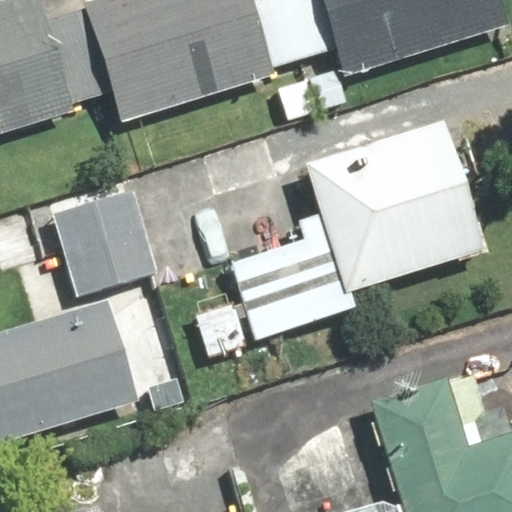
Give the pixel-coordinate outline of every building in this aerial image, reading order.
[(38,0),(22,0),(0,6),(0,136),(96,110),(104,138),(331,74),(336,90),(494,46),(480,0),(80,0),(41,11),(38,0)] [(216,266),(243,355),(347,324),(341,304),(478,263),(435,125),(285,171),(306,239),(216,266)] [(38,217),(63,310),(148,288),(123,194),(38,217)] [(0,342),(0,450),(133,410),(103,311),(0,342)] [(438,395),(355,419),(382,511),(511,511),(511,450),(459,466),(438,395)]
